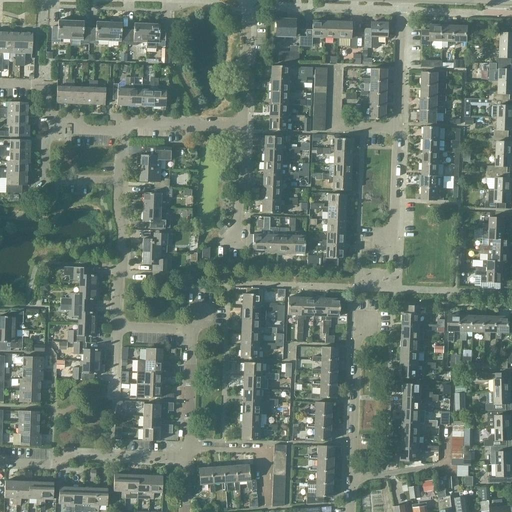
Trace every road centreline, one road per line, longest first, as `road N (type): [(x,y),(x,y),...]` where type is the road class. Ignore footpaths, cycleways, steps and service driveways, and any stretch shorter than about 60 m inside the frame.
road 1 (residential): [(392,247),(401,0)]
road 2 (residential): [(186,460),(63,455),(63,466),(0,464)]
road 3 (residential): [(349,511),(358,316)]
road 4 (residential): [(186,449),(191,332),(114,328)]
road 5 (residential): [(114,328),(120,184)]
road 6 (residential): [(263,510),(264,452),(186,449)]
road 7 (residential): [(120,184),(44,180),(46,129)]
road 8 (residential): [(121,133),(122,125),(241,126)]
road 9 (residential): [(238,252),(241,126)]
